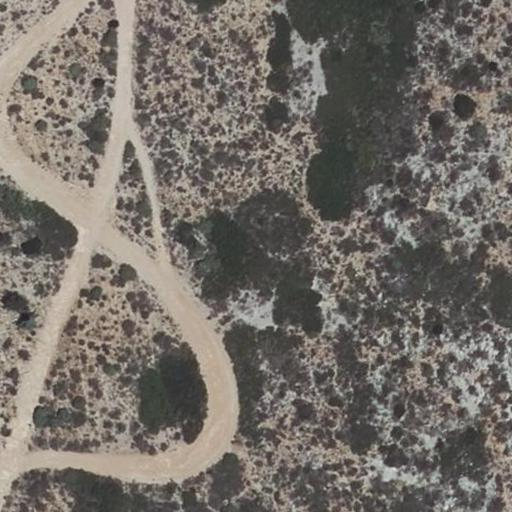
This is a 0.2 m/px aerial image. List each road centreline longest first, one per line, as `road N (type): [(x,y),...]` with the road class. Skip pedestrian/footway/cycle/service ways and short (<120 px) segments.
road 1 (track): [(0,122),(18,168),(99,220),(193,320),(235,401),(218,440),(176,466),(33,468),(0,487)]
road 2 (track): [(0,499),(99,220),(122,125),(126,0)]
road 3 (track): [(81,0),(9,71),(0,92)]
